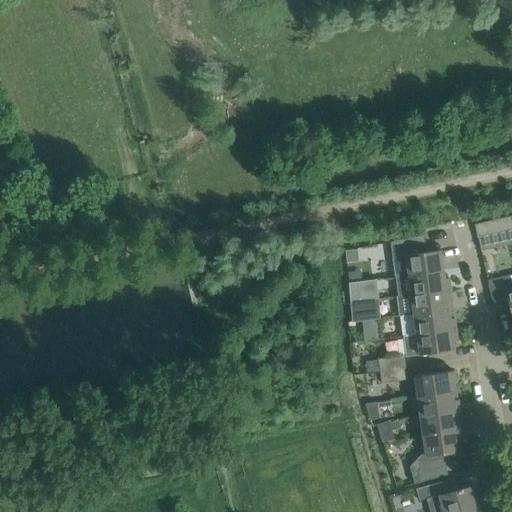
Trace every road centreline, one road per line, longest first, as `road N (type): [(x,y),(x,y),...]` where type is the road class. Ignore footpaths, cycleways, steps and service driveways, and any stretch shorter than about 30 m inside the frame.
road 1 (track): [(338,207),(511,174)]
road 2 (residential): [(490,368),(467,226)]
road 3 (residential): [(511,497),(497,448),(490,368)]
road 4 (track): [(220,234),(338,207)]
